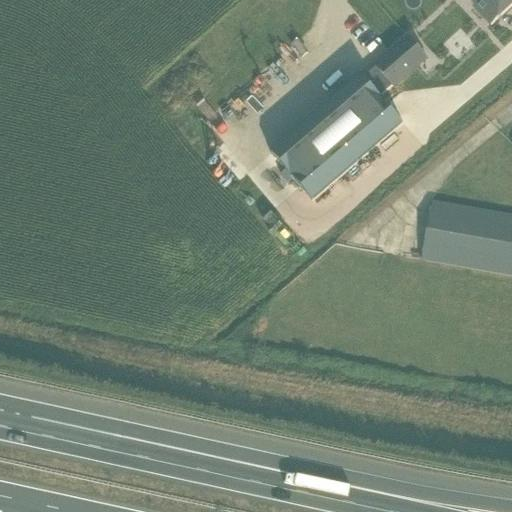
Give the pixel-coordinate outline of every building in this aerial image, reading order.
[(298,52),(259,0),(168,69),(207,120),(298,52)] [(511,0),(462,0),(463,1),(463,0),(470,0),(476,5),(474,7),(491,26),(511,4),(511,0)] [(408,38),(374,67),(375,69),(392,87),(393,88),(427,59),(408,38)] [(361,76),(270,154),(312,203),(403,124),(380,98),(364,79),(361,76)] [(511,217),(431,203),(421,260),(511,276),(511,217)]
